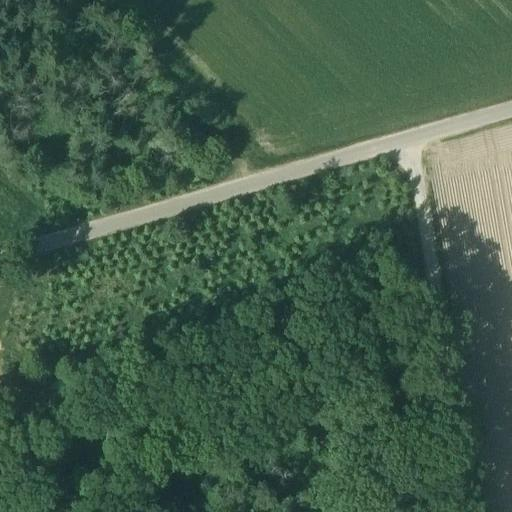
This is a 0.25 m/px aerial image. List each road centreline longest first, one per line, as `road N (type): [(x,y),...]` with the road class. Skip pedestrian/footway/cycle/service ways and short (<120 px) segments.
road 1 (unclassified): [(0,254),(511,110)]
road 2 (track): [(406,140),(472,511)]
